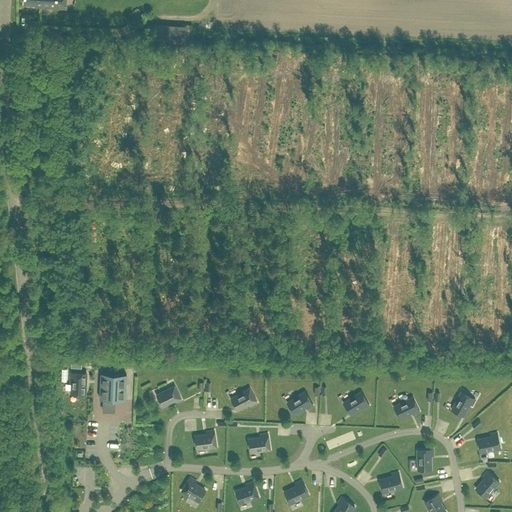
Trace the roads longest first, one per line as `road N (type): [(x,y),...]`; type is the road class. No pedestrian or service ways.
road 1 (tertiary): [(49,511),(8,176),(5,0)]
road 2 (track): [(511,220),(11,197)]
